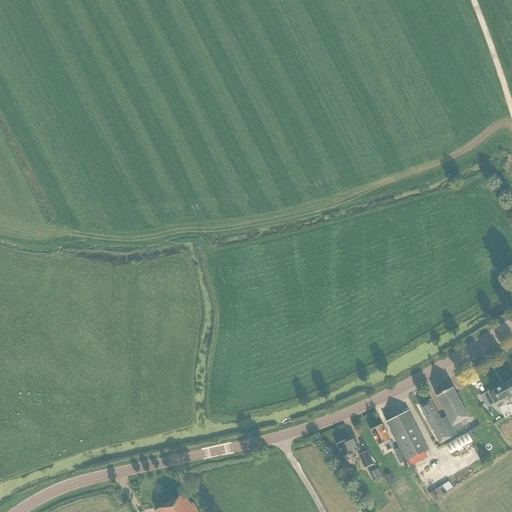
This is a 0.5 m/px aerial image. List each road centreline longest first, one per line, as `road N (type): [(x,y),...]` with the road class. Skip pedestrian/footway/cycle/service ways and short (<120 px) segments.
road 1 (tertiary): [(25,511),(109,476),(313,426),(511,325)]
road 2 (track): [(511,118),(473,0)]
